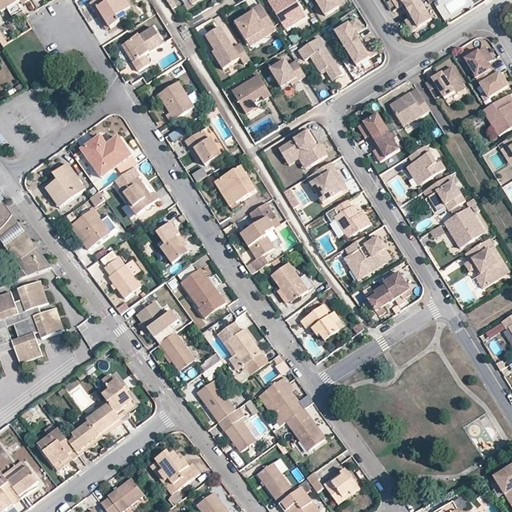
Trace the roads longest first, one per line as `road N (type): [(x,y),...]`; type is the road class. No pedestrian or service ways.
road 1 (residential): [(119,95),(316,391)]
road 2 (residential): [(446,303),(335,124),(343,102),(405,64)]
road 3 (residential): [(177,409),(7,178)]
road 4 (residential): [(177,409),(43,511)]
road 5 (residential): [(446,303),(316,391)]
road 6 (residential): [(316,391),(386,488),(386,511)]
road 7 (residential): [(7,178),(119,95)]
road 8 (residential): [(255,511),(177,409)]
road 9 (residential): [(511,410),(446,303)]
